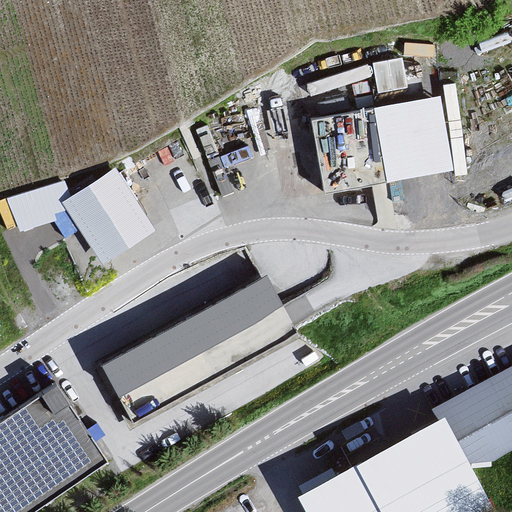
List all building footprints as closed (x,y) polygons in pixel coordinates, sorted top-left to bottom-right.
[(373,55),(376,85),(435,79),(433,49),(373,55)] [(372,109),(307,122),(322,197),(387,184),(372,109)] [(115,170),(67,202),(104,259),(133,241),(152,228),(115,170)] [(295,336),(262,275),(96,367),(125,426),(295,336)] [(294,315),(312,304),(303,290),(285,301),(294,315)] [(511,363),(428,409),(435,421),(463,464),(491,460),(511,449),(511,363)] [(53,380),(0,417),(0,511),(48,511),(119,474),(53,380)] [(463,464),(435,421),(300,496),(308,511),(456,511),(481,498),(463,464)]
